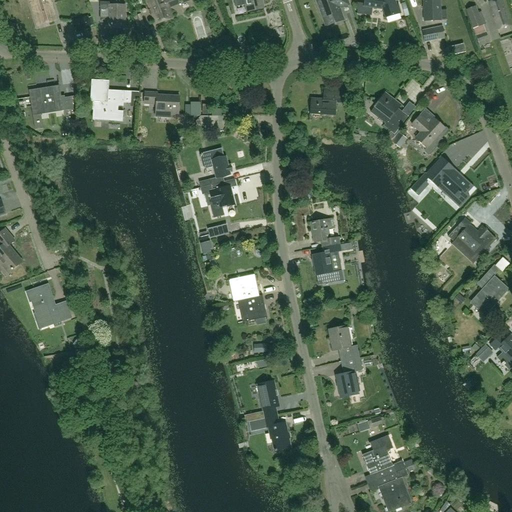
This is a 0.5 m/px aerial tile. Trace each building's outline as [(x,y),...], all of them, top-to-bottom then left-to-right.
[(49,0),(29,0),(37,27),(56,21),(50,1),(49,0)] [(145,0),(155,24),(172,18),(167,4),(176,0),(178,2),(182,0),(145,0)] [(260,0),(244,0),(247,13),(263,9),(260,0)] [(320,0),(316,2),(326,26),(343,20),(339,9),(348,5),(346,0),(320,0)] [(380,8),(382,7),(386,18),(400,13),(398,5),(396,6),(393,0),(364,0),(364,6),(380,8)] [(425,0),(426,0),(424,0),(425,21),(440,21),(438,0),(425,0)] [(501,0),(494,0),(488,2),(494,18),(493,18),(497,30),(510,26),(501,0)] [(101,3),(101,14),(108,14),(108,29),(124,29),(125,5),(109,5),(109,3),(101,3)] [(409,16),(405,3),(401,4),(405,17),(409,16)] [(483,25),(479,16),(475,7),(466,11),(473,29),(483,25)] [(140,15),(133,17),(137,27),(144,24),(140,15)] [(87,17),(72,21),(75,33),(91,29),(87,17)] [(443,27),(422,31),(424,42),(445,38),(443,27)] [(486,33),(476,37),(479,46),(490,43),(486,33)] [(226,47),(218,42),(212,50),(219,56),(226,47)] [(474,50),(466,53),(468,59),(478,61),(474,50)] [(91,81),(90,102),(92,102),(92,110),(93,111),(92,120),(122,122),(123,112),(118,111),(118,106),(123,107),(123,103),(130,103),(138,104),(139,92),(118,91),(117,103),(112,102),(112,91),(108,90),(109,82),(91,81)] [(59,86),(28,91),(32,116),(63,111),(59,86)] [(310,99),(309,114),(335,116),(336,103),(344,103),(345,91),(323,89),(323,100),(310,99)] [(145,93),(144,104),(156,105),(155,111),(155,118),(171,118),(171,115),(178,115),(179,97),(157,95),(157,93),(145,93)] [(374,107),(375,107),(370,113),(384,124),(384,125),(383,127),(394,135),(408,117),(398,109),(400,105),(385,94),(374,107)] [(362,112),(364,98),(356,97),(355,111),(362,112)] [(200,116),(195,122),(195,129),(217,130),(218,117),(200,116)] [(420,116),(411,125),(420,133),(415,138),(426,148),(424,150),(424,152),(425,152),(427,155),(429,155),(430,155),(443,140),(442,139),(449,131),(445,127),(444,128),(434,118),(429,124),(420,116)] [(398,133),(391,143),(400,149),(407,139),(398,133)] [(209,180),(199,183),(200,188),(201,188),(224,182),(223,177),(230,175),(225,157),(223,158),(221,149),(203,154),(200,158),(202,167),(206,169),(213,167),(216,178),(209,180)] [(442,158),(427,175),(430,179),(429,180),(436,186),(438,184),(453,198),(452,199),(460,207),(469,197),(467,195),(473,188),(451,168),(452,167),(442,158)] [(420,178),(416,183),(423,190),(428,185),(420,178)] [(224,182),(201,188),(202,195),(210,193),(213,204),(211,205),(214,218),(224,215),(222,207),(227,205),(227,207),(235,205),(230,186),(226,187),(224,182)] [(322,248),(339,245),(338,238),(330,239),(328,229),(334,228),(333,219),(310,223),(314,243),(321,242),(322,248)] [(465,219),(448,237),(454,242),(458,237),(472,251),(468,256),(474,261),(472,263),(473,264),(496,239),(490,233),(483,226),(477,233),(469,225),(470,224),(465,219)] [(209,229),(211,238),(229,233),(227,225),(209,229)] [(4,230),(0,233),(0,262),(1,264),(1,265),(8,273),(13,269),(12,269),(21,261),(8,246),(14,241),(4,230)] [(211,253),(208,241),(200,243),(203,255),(211,253)] [(445,255),(451,246),(445,242),(439,251),(445,255)] [(353,248),(353,245),(350,243),(347,244),(345,246),(346,250),(349,251),(352,251),(353,248)] [(339,245),(322,248),(323,254),(312,256),(316,276),(332,273),(328,253),(340,251),(339,245)] [(502,258),(495,266),(494,265),(478,282),(484,287),(469,303),(484,316),(509,289),(494,276),(499,270),(502,272),(509,264),(502,258)] [(443,264),(434,273),(449,288),(458,279),(443,264)] [(238,302),(262,296),(259,296),(254,275),(229,280),(234,302),(238,302)] [(48,285),(27,292),(30,303),(31,302),(35,313),(34,314),(37,323),(38,325),(53,320),(54,324),(71,318),(66,303),(55,306),(48,285)] [(323,294),(324,286),(315,285),(315,293),(323,294)] [(455,298),(461,305),(465,300),(459,294),(455,298)] [(262,296),(238,302),(242,323),(267,317),(262,296)] [(340,362),(359,358),(357,346),(351,347),(347,325),(328,329),(332,352),(338,351),(340,362)] [(500,336),(490,345),(495,351),(498,348),(503,352),(496,358),(509,371),(511,368),(511,336),(510,335),(505,341),(501,337),(500,336)] [(73,346),(78,349),(85,340),(79,336),(73,346)] [(266,344),(254,345),(254,352),(267,352),(266,344)] [(493,353),(485,345),(481,349),(488,357),(493,353)] [(359,358),(340,362),(343,375),(335,376),(340,399),(359,395),(355,372),(362,371),(359,358)] [(252,371),(261,368),(259,362),(250,365),(252,371)] [(263,410),(263,412),(244,416),(246,423),(265,419),(277,416),(275,407),(278,406),(273,381),(257,385),(263,410)] [(279,424),(277,416),(265,419),(267,428),(269,428),(274,451),(290,447),(285,423),(279,424)] [(380,417),(370,420),(373,428),(382,425),(380,417)] [(402,461),(392,465),(386,450),(390,448),(386,437),(387,436),(367,444),(369,444),(372,451),(362,455),(370,475),(373,474),(376,480),(405,468),(402,461)] [(406,468),(413,465),(411,460),(404,463),(406,468)] [(405,468),(376,480),(378,487),(377,487),(387,511),(390,511),(412,504),(401,478),(408,476),(405,468)]
